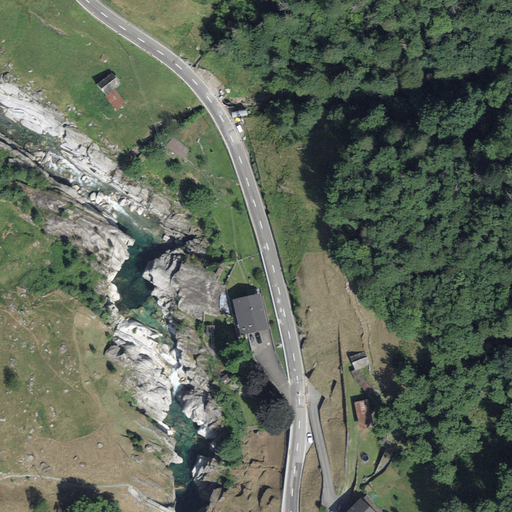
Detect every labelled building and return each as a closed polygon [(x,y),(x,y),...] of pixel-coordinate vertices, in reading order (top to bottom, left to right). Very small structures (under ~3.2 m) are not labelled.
[(114,110),(123,103),(113,89),(120,85),(113,75),(97,86),(114,110)] [(171,136),(164,145),(181,158),(189,149),(171,136)] [(262,296),(234,302),(241,338),(269,333),(262,296)] [(367,353),(352,359),(357,371),(372,366),(367,353)] [(205,411),(204,395),(184,396),(185,412),(205,411)] [(374,427),(372,400),(357,401),(359,429),(374,427)] [(371,511),(359,501),(349,511),(371,511)]
